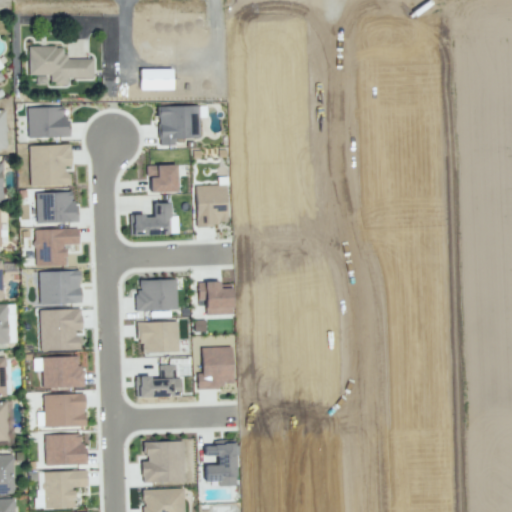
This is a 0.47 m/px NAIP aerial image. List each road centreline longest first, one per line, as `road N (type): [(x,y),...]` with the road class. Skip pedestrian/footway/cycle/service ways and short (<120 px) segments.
road 1 (residential): [(366,511),(363,300),(329,139),(327,0)]
road 2 (residential): [(112,511),(102,184),(108,140)]
road 3 (residential): [(110,417),(365,412)]
road 4 (residential): [(104,257),(345,239)]
